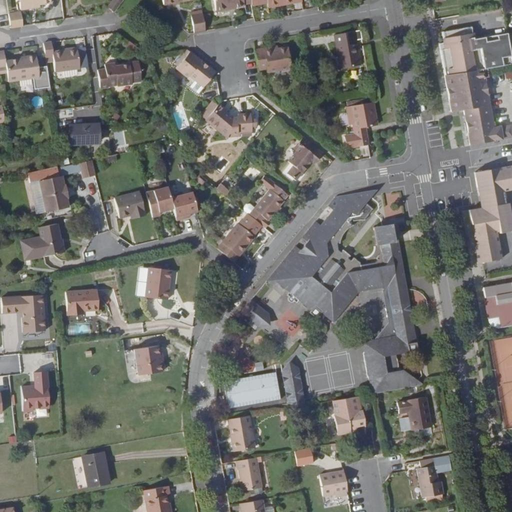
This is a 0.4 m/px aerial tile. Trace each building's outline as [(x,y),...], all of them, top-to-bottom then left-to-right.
[(19,0),(21,14),(36,12),(36,9),(51,8),(50,0),(19,0)] [(220,0),(223,9),(243,5),(243,4),(251,3),(250,0),(220,0)] [(267,0),(269,8),(302,2),(301,0),(267,0)] [(115,18),(123,6),(116,2),(109,14),(115,18)] [(191,16),(195,34),(206,32),(202,14),(191,16)] [(12,33),(25,31),(22,16),(10,18),(12,33)] [(443,43),(438,44),(444,77),(483,71),(511,65),(511,63),(507,33),(478,38),(478,40),(473,41),(473,39),(471,27),(441,32),(443,43)] [(362,42),(361,33),(354,35),(356,44),(362,42)] [(356,44),(354,35),(334,38),(340,72),(360,69),(356,44)] [(54,55),(53,47),(43,48),(44,51),(45,61),(53,61),(55,76),(80,72),(77,53),(54,55)] [(271,48),(254,51),(258,71),(266,70),(267,73),(291,69),(287,48),(277,49),(272,51),(271,48)] [(189,52),(187,50),(175,64),(178,66),(189,52)] [(189,52),(178,66),(176,68),(188,78),(190,75),(196,80),(195,81),(203,88),(215,73),(207,66),(205,69),(202,67),(204,64),(189,52)] [(5,65),(4,56),(0,56),(0,70),(5,70),(8,85),(39,81),(36,59),(26,60),(26,63),(5,65)] [(104,73),(97,74),(100,93),(107,92),(107,91),(118,89),(118,91),(132,89),(132,86),(141,85),(138,64),(129,66),(129,68),(114,70),(114,67),(104,68),(104,73)] [(483,71),(444,77),(450,112),(463,109),(469,146),(502,140),(500,128),(493,129),(483,71)] [(200,114),(205,119),(217,105),(212,100),(200,114)] [(357,147),(367,146),(364,128),(377,126),(373,102),(349,106),(355,136),(343,138),(345,149),(357,147)] [(205,119),(204,120),(226,139),(227,134),(248,135),(249,117),(237,116),(237,118),(231,118),(222,111),(224,108),(218,103),(217,105),(205,119)] [(500,128),(502,140),(511,138),(511,136),(511,132),(510,126),(500,128)] [(70,150),(98,148),(97,130),(69,132),(70,150)] [(318,159),(322,153),(303,138),(298,144),(302,146),(297,151),(289,161),(294,165),(288,173),(297,180),(311,163),(316,157),(318,159)] [(95,177),(91,163),(78,165),(80,175),(81,180),(95,177)] [(61,178),(80,175),(78,165),(59,168),(61,178)] [(511,166),(474,173),(480,209),(468,211),(471,225),(511,218),(508,202),(505,202),(503,192),(511,190),(511,166)] [(59,168),(27,174),(29,184),(38,182),(44,214),(67,210),(65,200),(66,200),(64,187),(62,188),(61,178),(59,168)] [(248,216),(259,225),(264,230),(270,223),(267,221),(283,202),(270,190),(248,216)] [(376,394),(423,385),(423,384),(405,372),(402,353),(417,351),(397,240),(393,242),(391,229),(383,230),(383,227),(377,227),(380,245),(381,250),(371,263),(374,264),(360,267),(359,265),(354,260),(351,264),(338,253),(337,248),(339,248),(339,246),(339,244),(340,241),(340,238),(342,235),(348,232),(352,230),(352,229),(348,226),(370,197),(365,193),(366,192),(335,198),(327,208),(334,214),(324,225),(321,222),(318,226),(315,223),(301,239),(307,243),(299,252),(294,248),(265,283),(272,289),(275,285),(287,295),(284,298),(294,306),(297,303),(308,312),(307,313),(313,318),(318,312),(332,324),(358,293),(361,290),(366,289),(367,291),(382,288),(387,323),(374,339),(362,340),(370,394),(376,394)] [(385,193),(386,205),(396,204),(396,213),(401,213),(401,193),(385,193)] [(161,219),(175,215),(172,205),(169,194),(148,200),(154,224),(162,222),(161,219)] [(134,220),(134,222),(145,219),(138,196),(113,203),(119,224),(130,221),(134,220)] [(193,200),(172,205),(175,215),(178,227),(186,225),(185,221),(190,220),(198,218),(193,200)] [(334,214),(327,208),(315,223),(318,226),(321,222),(324,225),(334,214)] [(511,231),(511,225),(511,218),(471,225),(477,264),(501,259),(496,232),(499,231),(499,234),(511,231)] [(393,242),(397,240),(394,224),(383,227),(383,230),(391,229),(393,242)] [(237,225),(217,250),(233,263),(254,239),(237,225)] [(61,227),(43,230),(44,240),(42,240),(45,259),(68,254),(66,244),(64,245),(61,227)] [(214,246),(220,240),(210,231),(204,237),(214,246)] [(301,239),(294,248),(299,252),(307,243),(301,239)] [(164,281),(167,282),(168,270),(146,267),(143,298),(165,300),(166,289),(163,289),(164,281)] [(498,329),(511,326),(511,283),(482,288),(488,323),(489,325),(491,327),(493,328),(498,329)] [(80,310),(85,309),(99,309),(98,289),(67,291),(68,314),(79,313),(80,310)] [(24,331),(46,330),(45,294),(3,296),(4,311),(25,310),(25,316),(24,316),(24,331)] [(283,329),(249,302),(240,314),(261,331),(283,329)] [(140,378),(163,374),(162,365),(160,357),(159,348),(135,352),(140,378)] [(287,409),(307,406),(300,369),(287,359),(281,371),(287,409)] [(30,385),(21,386),(24,411),(33,409),(33,407),(49,405),(45,370),(32,371),(34,386),(30,386),(30,385)] [(358,397),(331,402),(334,417),(360,412),(358,397)] [(431,428),(425,397),(406,400),(407,403),(397,404),(399,414),(408,413),(411,431),(431,428)] [(351,427),(354,426),(364,424),(362,412),(360,412),(334,417),(333,417),(336,435),(350,433),(351,427)] [(254,449),(248,416),(228,420),(229,428),(231,427),(233,441),(231,441),(233,453),(254,449)] [(110,486),(106,456),(85,459),(90,489),(110,486)] [(442,466),(440,457),(420,461),(421,469),(417,470),(422,498),(442,494),(441,482),(437,482),(435,467),(442,466)] [(262,488),(257,458),(235,462),(237,470),(238,470),(242,492),(262,488)] [(347,494),(343,470),(319,475),(319,477),(313,478),(316,496),(332,493),(333,497),(347,494)] [(171,511),(170,508),(171,508),(167,490),(148,494),(150,511),(171,511)] [(263,511),(262,500),(241,504),(242,511),(263,511)]
